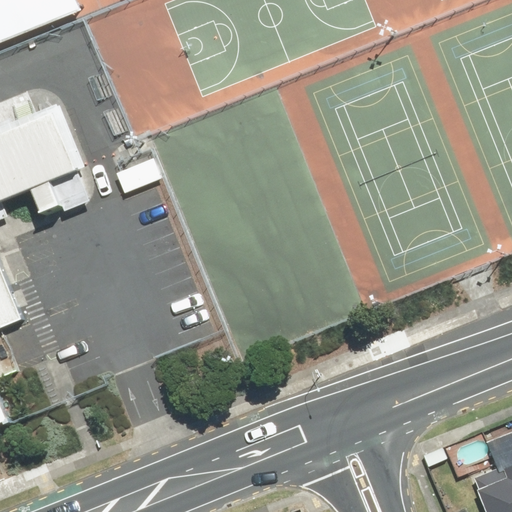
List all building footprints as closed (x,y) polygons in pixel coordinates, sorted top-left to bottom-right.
[(86,0),(0,0),(0,36),(87,1),(86,0)] [(124,76),(107,82),(117,107),(134,101),(124,76)] [(68,108),(0,134),(0,410),(16,405),(0,363),(0,329),(26,320),(0,253),(0,201),(39,187),(48,211),(90,195),(81,171),(90,167),(68,108)] [(122,170),(129,189),(161,177),(154,158),(122,170)] [(511,511),(511,464),(482,477),(495,511),(511,511)]
